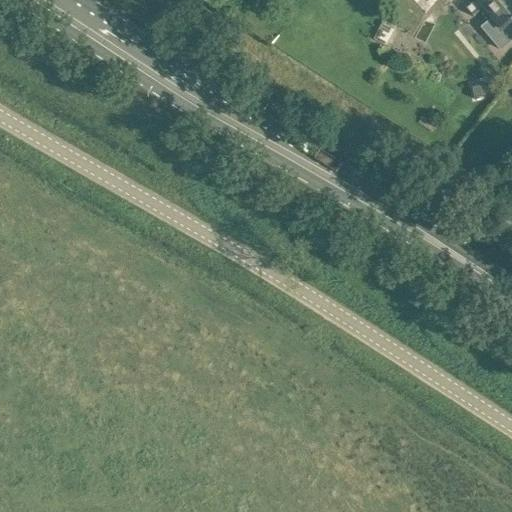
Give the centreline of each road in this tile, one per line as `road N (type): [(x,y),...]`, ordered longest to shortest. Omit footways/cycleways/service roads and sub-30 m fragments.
road 1 (unclassified): [(511,426),(325,304),(0,115)]
road 2 (primary): [(511,295),(57,0)]
